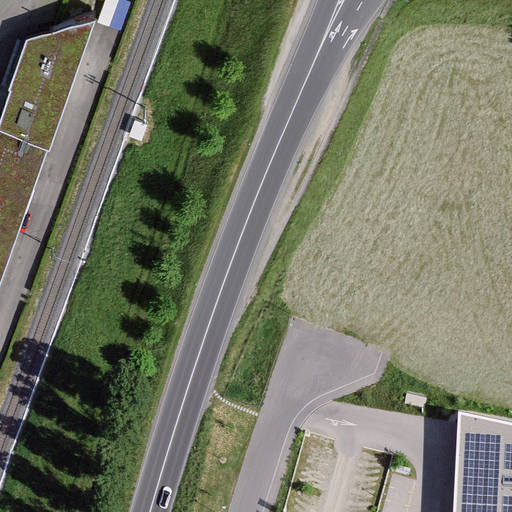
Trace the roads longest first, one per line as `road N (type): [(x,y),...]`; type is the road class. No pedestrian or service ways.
road 1 (primary): [(338,7),(220,286),(152,511)]
road 2 (residential): [(247,511),(280,407),(318,357)]
